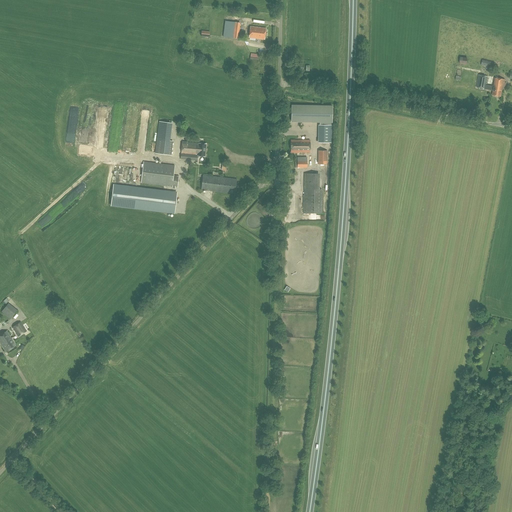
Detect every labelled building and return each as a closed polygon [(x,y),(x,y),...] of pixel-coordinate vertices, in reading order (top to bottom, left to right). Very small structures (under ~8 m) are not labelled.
[(249,38),(264,40),(266,28),(250,26),(249,38)] [(481,65),(494,68),(495,63),(482,59),(481,65)] [(300,72),(303,72),(304,64),(295,63),(295,70),(300,71),(300,72)] [(492,95),(501,97),(503,82),(504,82),(505,79),(495,78),(494,86),(486,85),(488,76),(479,75),(476,87),(479,88),(479,89),(483,89),(493,90),(492,95)] [(293,106),(293,122),(333,122),(333,106),(293,106)] [(155,153),(171,155),(172,141),(169,141),(171,123),(159,121),(155,153)] [(319,142),(331,143),(332,125),(320,125),(319,142)] [(291,152),(310,152),(310,140),(291,140),(291,152)] [(180,159),(197,161),(198,156),(205,156),(206,144),(199,143),(187,142),(188,142),(182,141),(180,159)] [(318,164),(327,164),(327,151),(318,151),(318,164)] [(141,182),(177,187),(179,176),(173,175),(175,166),(143,162),(141,182)] [(303,213),(321,213),(322,190),(317,189),(317,174),(305,174),(304,195),(303,195),(303,213)] [(201,190),(235,194),(237,179),(203,175),(201,190)] [(177,192),(113,184),(111,206),(174,214),(177,192)] [(1,312),(10,319),(17,310),(8,303),(1,312)] [(12,327),(18,337),(27,331),(21,322),(12,327)] [(0,335),(0,342),(6,352),(16,345),(7,331),(0,335)]
